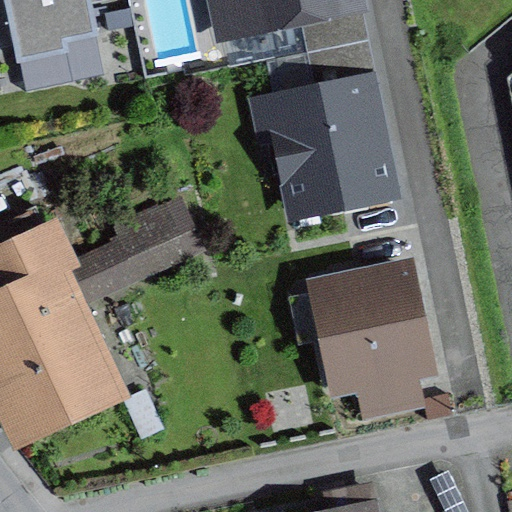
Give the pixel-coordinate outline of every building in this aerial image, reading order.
[(85,45),(74,0),(0,0),(0,53),(3,65),(85,45)] [(94,0),(96,25),(133,22),(131,0),(94,0)] [(349,0),(198,0),(207,43),(352,15),(349,0)] [(360,81),(249,108),(278,227),(389,200),(360,81)] [(90,231),(109,285),(204,252),(185,198),(90,231)] [(0,439),(107,401),(48,279),(64,269),(50,226),(0,245),(0,439)] [(389,269),(290,292),(324,434),(423,411),(389,269)]
